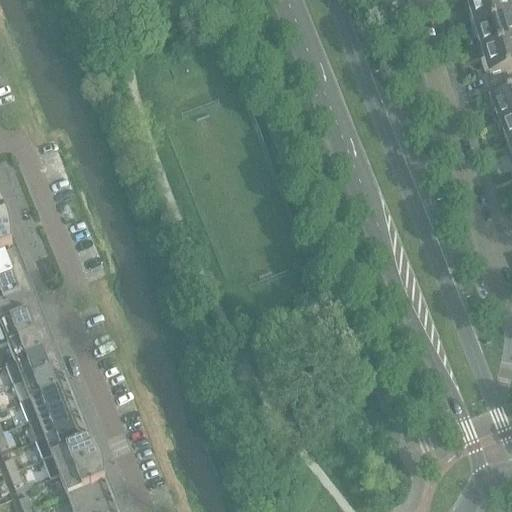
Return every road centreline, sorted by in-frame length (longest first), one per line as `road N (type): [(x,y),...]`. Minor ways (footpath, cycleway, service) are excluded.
road 1 (tertiary): [(284,0),(399,296),(454,400),(485,483)]
road 2 (tertiary): [(494,410),(334,0)]
road 3 (residential): [(146,511),(64,302),(75,269),(25,141),(0,136)]
road 4 (residential): [(511,315),(411,0)]
